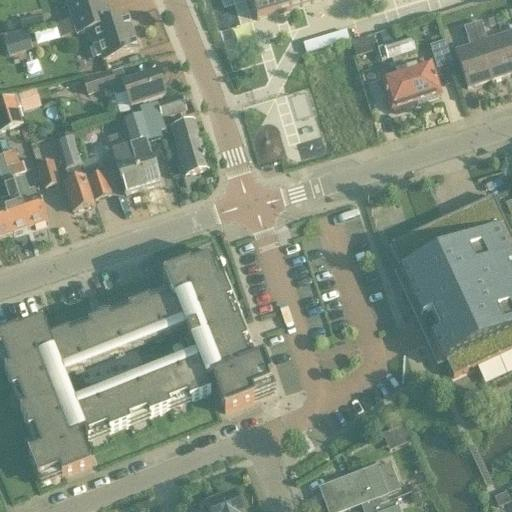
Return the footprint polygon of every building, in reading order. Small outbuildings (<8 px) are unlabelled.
[(72,24),(101,15),(96,0),(82,0),(83,4),(67,9),(72,24)] [(249,0),(256,22),(329,0),(249,0)] [(101,15),(72,24),(76,39),(87,35),(91,48),(97,46),(103,66),(138,55),(127,21),(105,28),(101,15)] [(511,36),(501,40),(511,74),(511,15),(509,16),(511,24),(511,36)] [(42,29),(40,20),(20,25),(22,33),(42,29)] [(4,34),(13,32),(11,24),(2,26),(4,34)] [(511,77),(511,74),(501,40),(487,44),(481,26),(472,29),(490,84),(511,77)] [(467,92),(490,84),(472,29),(464,31),(470,50),(455,55),(467,92)] [(349,43),(346,33),(303,46),(306,56),(349,43)] [(15,37),(4,40),(8,55),(19,51),(15,37)] [(411,41),(396,46),(401,59),(415,55),(411,41)] [(388,63),(401,59),(396,46),(383,50),(388,63)] [(438,70),(450,66),(443,46),(431,50),(438,70)] [(415,107),(441,99),(430,66),(405,74),(415,107)] [(116,98),(124,96),(129,113),(164,101),(156,75),(126,85),(122,73),(109,77),(114,91),(112,92),(113,97),(116,98)] [(391,115),(415,107),(405,74),(380,83),(391,115)] [(112,92),(114,91),(109,77),(83,86),(87,100),(112,92)] [(35,92),(18,98),(23,115),(41,110),(35,92)] [(0,104),(0,135),(23,128),(15,100),(0,104)] [(156,108),(160,122),(185,114),(181,101),(156,108)] [(164,135),(160,122),(156,108),(138,114),(141,121),(122,126),(125,136),(124,136),(143,194),(160,189),(149,154),(148,155),(146,148),(161,143),(159,136),(164,135)] [(208,174),(194,126),(171,133),(185,181),(208,174)] [(87,132),(76,136),(75,138),(79,149),(80,148),(81,148),(82,147),(83,147),(83,146),(84,145),(85,144),(85,143),(86,143),(86,142),(87,141),(87,140),(87,139),(87,138),(87,137),(87,136),(87,135),(87,134),(87,133),(87,132)] [(108,141),(111,152),(112,156),(115,166),(114,166),(115,167),(125,199),(143,194),(124,136),(108,141)] [(296,142),(300,160),(325,154),(321,136),(296,142)] [(74,142),(55,148),(64,176),(65,175),(68,186),(64,187),(73,217),(93,211),(83,181),(82,181),(79,170),(83,169),(74,142)] [(112,156),(103,159),(106,170),(115,167),(114,166),(115,166),(112,156)] [(0,158),(0,175),(3,184),(10,182),(7,171),(3,158),(0,158)] [(93,177),(103,174),(99,163),(89,166),(93,177)] [(37,169),(44,193),(60,188),(53,164),(37,169)] [(7,171),(10,182),(25,177),(22,166),(7,171)] [(111,199),(104,175),(88,180),(95,204),(111,199)] [(14,188),(28,232),(47,226),(37,196),(28,199),(23,185),(14,188)] [(0,192),(0,201),(2,208),(12,237),(28,232),(14,188),(0,192)] [(511,240),(493,200),(391,247),(453,381),(511,353),(511,240)] [(0,241),(12,237),(2,208),(0,208),(0,241)] [(224,417),(277,396),(263,362),(256,365),(213,256),(186,266),(187,268),(162,278),(169,296),(50,342),(42,324),(18,334),(17,333),(0,339),(0,366),(35,455),(28,457),(41,488),(91,469),(78,437),(84,434),(88,444),(210,396),(207,387),(211,385),(224,417)] [(388,505),(384,494),(381,487),(382,487),(376,471),(321,493),(328,511),(347,511),(361,507),(362,511),(370,511),(379,508),(380,509),(388,505)] [(426,497),(423,492),(410,497),(413,502),(426,497)] [(498,509),(509,504),(504,494),(493,499),(497,507),(498,509)] [(243,511),(241,506),(238,506),(235,497),(206,508),(207,511),(243,511)]
